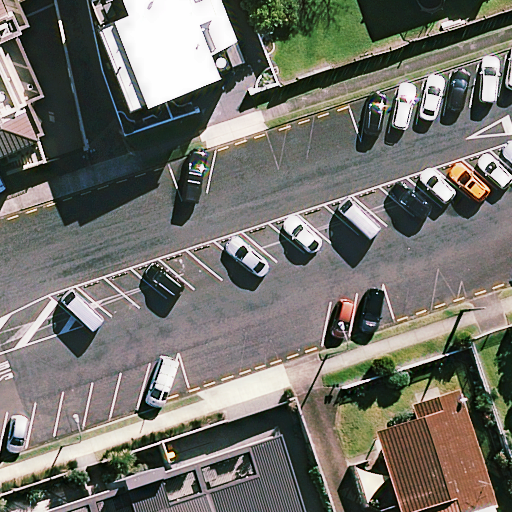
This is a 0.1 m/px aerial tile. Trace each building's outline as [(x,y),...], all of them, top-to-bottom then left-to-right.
[(0,0),(0,160),(49,142),(33,104),(48,99),(18,33),(27,29),(33,26),(20,0),(0,0)] [(236,67),(222,27),(239,21),(232,0),(91,0),(128,104),(236,67)] [(410,511),(462,511),(488,503),(457,403),(369,431),(378,460),(349,469),(362,510),(391,501),(393,511),(408,511),(410,511)] [(292,511),(271,446),(86,511),(292,511)] [(490,511),(488,503),(462,511),(490,511)]
